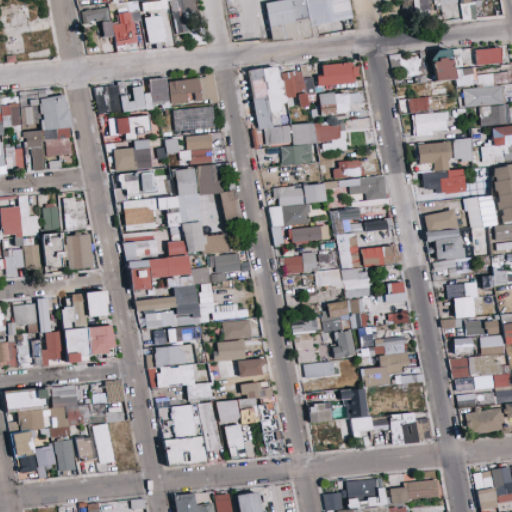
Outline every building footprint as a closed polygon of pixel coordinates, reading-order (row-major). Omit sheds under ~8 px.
[(147,0),(167,0),(168,2),(168,5),(169,9),(142,12),(142,10),(139,10),(138,1),(147,0)] [(177,12),(177,14),(173,14),(173,13),(172,13),(172,9),(171,4),(170,1),(179,0),(183,0),(185,11),(177,12)] [(195,0),(197,12),(189,13),(188,11),(186,12),(185,11),(183,0),(195,0)] [(294,22),(280,25),(269,27),(265,4),(284,0),(290,0),(294,20),(294,22)] [(348,0),(352,18),(316,25),(318,36),(312,36),(308,18),(294,20),(290,0),(348,0)] [(409,0),(409,3),(412,3),(412,11),(402,11),(402,1),(409,0)] [(428,0),(430,17),(416,18),(414,0),(428,0)] [(138,1),(139,10),(140,11),(132,12),(132,10),(129,10),(128,7),(118,8),(117,9),(116,3),(119,3),(138,1)] [(468,3),(468,5),(475,4),(475,6),(477,17),(463,19),(460,4),(468,3)] [(103,22),(103,21),(97,22),(96,19),(92,20),(90,20),(90,23),(84,24),(82,12),(85,11),(85,9),(91,8),(92,10),(108,7),(110,21),(103,22)] [(140,11),(141,20),(133,21),(132,22),(130,13),(132,12),(140,11)] [(186,12),(185,12),(186,15),(188,28),(189,28),(189,29),(189,32),(185,33),(177,34),(173,14),(177,14),(177,12),(185,11),(186,12)] [(130,12),(130,13),(132,22),(133,21),(135,33),(134,33),(135,36),(136,36),(137,42),(116,46),(114,35),(112,25),(120,24),(118,15),(119,14),(129,12),(130,12)] [(194,29),(189,29),(189,28),(188,28),(186,15),(189,14),(192,14),(193,15),(198,14),(200,28),(194,29)] [(118,22),(117,15),(118,15),(120,24),(112,25),(112,23),(118,22)] [(161,15),(166,41),(160,42),(155,43),(149,44),(147,33),(147,29),(145,18),(150,17),(154,16),(161,15)] [(294,22),(294,20),(308,18),(312,36),(283,38),(280,25),(294,22)] [(112,23),(112,25),(114,35),(110,36),(103,37),(101,23),(103,22),(110,21),(112,21),(112,23)] [(283,38),(272,39),(269,27),(280,25),(283,38)] [(196,45),(195,38),(190,39),(189,32),(189,29),(194,29),(200,28),(202,28),(205,44),(196,45)] [(500,63),(499,47),(474,49),(474,64),(500,63)] [(453,78),(448,48),(429,51),(433,81),(453,78)] [(388,55),(390,70),(399,68),(400,77),(422,74),(419,51),(388,55)] [(354,62),(320,66),(321,76),(316,76),(317,86),(356,82),(354,62)] [(264,144),(292,143),(292,146),(279,146),(280,164),(311,163),(310,143),(322,142),(322,150),(345,149),(344,122),(287,124),(286,98),(298,97),(298,107),(312,106),(311,77),(301,78),(301,71),(278,72),(278,67),(250,68),(252,130),(263,130),(264,144)] [(510,70),(473,76),(472,67),(452,69),(455,88),(511,80),(510,70)] [(170,104),(204,100),(204,99),(215,98),(212,75),(167,81),(170,104)] [(120,111),(167,107),(165,77),(145,79),(145,86),(129,87),(130,95),(119,96),(120,111)] [(92,87),(96,114),(119,111),(117,96),(125,95),(124,82),(92,87)] [(463,106),(502,104),(501,86),(462,88),(463,106)] [(348,112),(347,105),(362,103),(360,91),(317,95),(319,115),(348,112)] [(406,99),(408,113),(428,110),(426,96),(406,99)] [(19,125),(16,103),(0,104),(0,117),(1,127),(19,125)] [(478,106),(479,125),(507,124),(507,105),(478,106)] [(173,109),(173,130),(213,128),(212,107),(173,109)] [(412,113),(413,136),(432,135),(431,131),(447,130),(446,112),(412,113)] [(107,119),(109,135),(123,134),(123,141),(136,139),(135,134),(150,133),(147,114),(107,119)] [(511,125),(490,127),(491,146),(480,147),(481,162),(505,160),(511,158),(511,125)] [(39,130),(23,131),(25,161),(31,161),(31,171),(41,170),(39,130)] [(166,154),(178,151),(175,137),(163,139),(166,154)] [(453,139),(453,160),(471,160),(471,138),(453,139)] [(417,164),(431,163),(432,171),(447,169),(446,159),(450,159),(448,141),(415,144),(417,164)] [(21,168),(20,146),(4,147),(5,168),(21,168)] [(333,162),(335,178),(361,175),(360,159),(333,162)] [(499,224),(511,221),(511,163),(491,167),(493,182),(499,224)] [(196,194),(220,193),(220,181),(214,181),(213,164),(195,165),(196,194)] [(200,235),(193,168),(172,170),(175,195),(121,201),(124,231),(154,227),(152,211),(165,209),(167,227),(181,225),(184,254),(230,250),(228,232),(200,235)] [(421,189),(433,188),(434,194),(464,191),(462,169),(420,173),(421,189)] [(385,196),(382,174),(331,182),(332,188),(348,186),(349,195),(364,193),(365,199),(385,196)] [(303,204),(268,207),(270,226),(308,223),(306,203),(324,201),(322,183),(301,185),(303,204)] [(274,205),(301,204),(301,185),(274,186),(274,205)] [(222,221),(237,219),(234,190),(218,192),(222,221)] [(0,258),(1,258),(0,247),(0,238),(14,237),(14,238),(38,235),(36,215),(29,216),(26,194),(0,197),(0,227),(0,228),(0,227),(0,258)] [(464,198),(467,227),(494,225),(492,195),(464,198)] [(82,197),(61,200),(65,230),(86,228),(82,197)] [(43,231),(59,230),(57,205),(42,206),(43,231)] [(342,233),(341,220),(358,219),(357,209),(330,210),(331,234),(342,233)] [(424,230),(455,226),(453,210),(422,214),(424,230)] [(386,230),(385,221),(352,222),(352,231),(386,230)] [(494,241),(511,238),(511,223),(492,225),(494,241)] [(271,227),(272,246),(281,246),(280,226),(271,227)] [(287,228),(288,242),(327,241),(326,226),(287,228)] [(433,241),(434,259),(460,258),(459,229),(424,230),(424,241),(433,241)] [(45,271),(64,269),(60,232),(40,235),(45,271)] [(369,296),(366,271),(358,272),(354,233),(335,235),(339,269),(313,271),(315,288),(343,285),(345,298),(369,296)] [(65,235),(65,269),(90,268),(90,234),(65,235)] [(122,242),(123,258),(156,256),(155,240),(122,242)] [(495,244),(495,250),(511,249),(511,240),(503,241),(503,243),(495,244)] [(38,270),(37,245),(23,245),(24,271),(38,270)] [(397,265),(396,246),(360,248),(361,266),(397,265)] [(0,259),(0,275),(3,275),(4,277),(24,276),(22,249),(2,250),(3,260),(0,259)] [(246,317),(246,309),(236,310),(235,305),(213,307),(213,302),(195,304),(194,284),(225,281),(224,272),(239,271),(237,253),(209,256),(210,267),(188,269),(187,255),(126,261),(129,290),(148,288),(147,278),(165,277),(166,287),(171,287),(172,296),(133,300),(134,313),(143,312),(145,327),(210,321),(209,320),(246,317)] [(282,255),(283,273),(315,271),(314,254),(282,255)] [(511,283),(511,267),(498,269),(496,256),(490,257),(492,275),(480,276),(481,287),(511,283)] [(458,260),(431,261),(432,278),(459,277),(458,260)] [(385,302),(403,301),(402,282),(384,283),(385,302)] [(477,297),(475,282),(444,285),(446,300),(452,299),(453,318),(473,316),(471,298),(477,297)] [(84,292),(85,317),(105,315),(104,291),(84,292)] [(71,294),(71,327),(82,327),(81,293),(71,294)] [(49,331),(46,298),(36,298),(38,333),(43,333),(44,349),(39,350),(39,340),(26,340),(25,333),(16,334),(18,367),(47,365),(47,359),(63,358),(61,331),(49,331)] [(349,299),(351,327),(366,327),(365,310),(365,298),(349,299)] [(340,319),(347,319),(346,302),(322,303),(323,331),(340,330),(340,319)] [(28,333),(35,332),(32,303),(11,306),(14,326),(27,324),(28,333)] [(13,322),(3,323),(2,306),(0,306),(0,335),(13,335),(13,322)] [(387,323),(405,323),(405,313),(387,313),(387,323)] [(289,320),(289,334),(315,333),(314,319),(289,320)] [(439,328),(454,328),(453,319),(439,319),(439,328)] [(222,339),(249,338),(248,320),(221,321),(222,339)] [(463,321),(464,335),(496,334),(496,321),(479,322),(479,320),(463,321)] [(503,340),(511,337),(511,321),(500,325),(503,340)] [(112,352),(111,326),(87,326),(87,352),(112,352)] [(86,354),(86,328),(63,329),(63,362),(78,362),(78,354),(86,354)] [(330,347),(333,359),(354,354),(349,329),(333,333),(336,346),(330,347)] [(480,354),(503,354),(502,336),(479,336),(480,354)] [(404,353),(403,337),(374,338),(374,349),(382,349),(382,353),(404,353)] [(471,352),(471,338),(452,338),(452,353),(471,352)] [(242,340),(213,341),(214,360),(243,359),(242,340)] [(14,341),(0,342),(0,366),(16,365),(14,341)] [(185,385),(186,401),(213,399),(211,382),(192,384),(191,364),(183,364),(182,346),(152,348),(153,354),(145,354),(146,367),(157,366),(158,376),(148,376),(149,388),(185,385)] [(377,355),(378,367),(359,368),(361,387),(387,385),(386,370),(408,369),(406,353),(377,355)] [(450,358),(452,390),(493,388),(493,387),(510,386),(508,363),(493,364),(493,356),(450,358)] [(260,358),(236,360),(238,377),(262,374),(260,358)] [(334,375),(331,361),(301,365),(304,379),(334,375)] [(420,382),(420,367),(401,368),(401,373),(392,373),(393,384),(420,382)] [(2,395),(17,473),(36,470),(30,441),(69,434),(68,429),(123,419),(122,410),(106,413),(104,404),(123,400),(119,379),(103,382),(105,392),(91,395),(92,403),(77,406),(73,384),(49,388),(52,406),(46,407),(42,387),(2,395)] [(260,422),(263,454),(279,452),(271,380),(240,383),(242,399),(214,402),(216,422),(239,420),(239,424),(260,422)] [(339,390),(343,419),(349,418),(351,433),(386,429),(385,415),(366,417),(363,387),(339,390)] [(456,406),(495,402),(493,392),(455,396),(456,406)] [(168,407),(172,438),(161,440),(165,467),(202,461),(197,423),(200,423),(204,451),(218,449),(211,401),(195,404),(197,414),(191,415),(189,404),(168,407)] [(505,419),(511,417),(511,402),(503,403),(505,419)] [(307,421),(329,421),(328,403),(307,403),(307,421)] [(503,430),(501,407),(472,410),(473,412),(464,413),(466,434),(503,430)] [(387,415),(389,444),(429,440),(427,418),(412,420),(412,412),(387,415)] [(242,457),(239,424),(223,426),(227,459),(242,457)] [(71,439),(53,442),(57,471),(75,469),(71,439)] [(38,478),(45,477),(43,467),(54,466),(51,445),(33,449),(38,478)] [(478,511),(497,507),(496,503),(511,499),(511,489),(508,466),(471,473),(478,511)] [(345,481),(346,507),(383,505),(382,479),(345,481)] [(438,498),(437,480),(401,482),(401,487),(388,488),(389,501),(438,498)] [(238,511),(259,511),(257,491),(236,494),(238,511)] [(213,511),(212,502),(195,505),(192,492),(171,495),(174,511),(213,511)] [(321,494),(323,510),(341,508),(339,492),(321,494)] [(230,511),(228,493),(213,495),(215,511),(230,511)] [(144,509),(143,499),(130,499),(130,509),(144,509)] [(96,511),(96,503),(86,504),(86,511),(96,511)]
